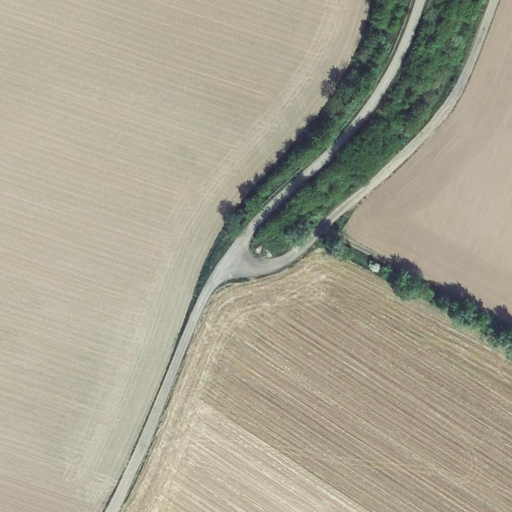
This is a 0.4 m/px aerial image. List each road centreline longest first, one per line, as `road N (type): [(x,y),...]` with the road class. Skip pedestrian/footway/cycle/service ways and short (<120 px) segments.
road 1 (track): [(495,0),(457,94),(430,128),(281,262),(223,263)]
road 2 (track): [(223,263),(355,126),(397,59),(420,0)]
road 3 (track): [(111,511),(223,263)]
road 4 (track): [(321,228),(511,327)]
